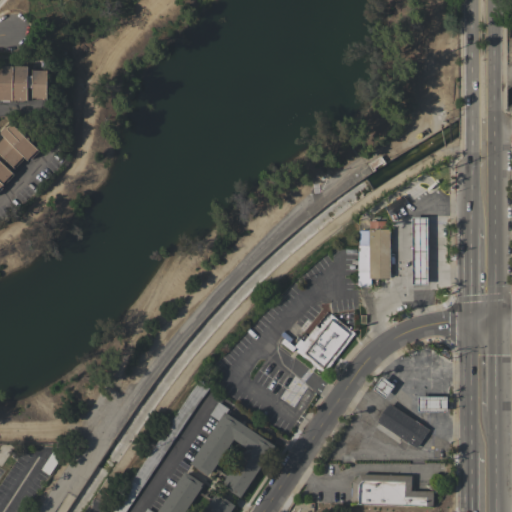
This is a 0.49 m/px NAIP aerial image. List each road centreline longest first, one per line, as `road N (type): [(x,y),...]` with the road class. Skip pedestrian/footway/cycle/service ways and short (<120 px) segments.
road 1 (tertiary): [(264,511),(386,344),(412,330),(494,318)]
road 2 (primary): [(494,318),(492,115)]
road 3 (primary): [(467,321),(467,456)]
